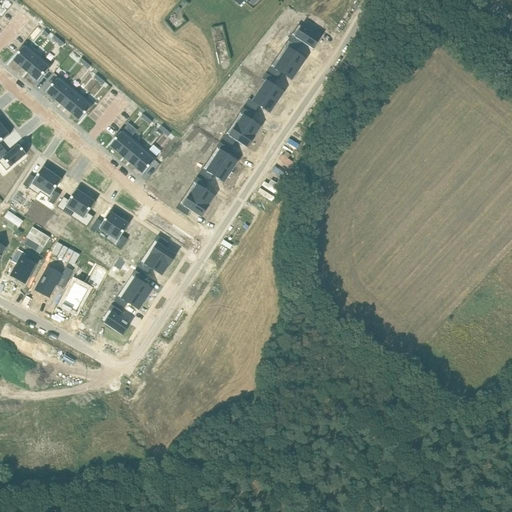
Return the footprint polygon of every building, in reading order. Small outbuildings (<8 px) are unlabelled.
[(287,9),(281,16),(285,19),(291,12),(287,9)] [(298,24),(288,40),(298,47),(302,41),(313,49),(320,38),(319,37),(320,36),(314,32),(313,33),(299,24),(298,24)] [(288,40),(277,56),(299,70),(305,60),(295,53),(298,47),(288,40)] [(27,43),(12,60),(21,68),(35,51),(27,43)] [(35,51),(21,68),(29,75),(44,58),(35,51)] [(277,56),(267,71),(277,78),(278,78),(280,75),(281,73),(292,80),(299,70),(277,56)] [(44,58),(29,75),(38,82),(52,65),(44,58)] [(244,61),(240,66),(246,69),(249,64),(244,61)] [(266,82),(260,92),(277,103),(283,93),(273,86),(277,80),(276,80),(266,73),(262,78),(262,79),(266,82)] [(60,76),(46,92),(54,100),(69,83),(60,76)] [(69,83),(54,100),(63,107),(77,90),(69,83)] [(77,90),(63,107),(71,114),(85,97),(77,90)] [(249,99),(245,104),(256,111),(258,108),(259,106),(270,113),(277,103),(260,92),(253,101),(249,98),(249,99)] [(85,97),(71,114),(80,121),(94,104),(85,97)] [(243,108),(232,123),(254,138),(254,137),(260,127),(250,120),(252,117),(253,115),(243,108)] [(204,111),(197,120),(203,124),(205,121),(207,122),(211,117),(204,111)] [(224,136),(222,139),(233,146),(235,143),(236,140),(247,148),(254,138),(232,123),(232,125),(224,136)] [(0,128),(0,151),(4,148),(0,143),(0,142),(10,135),(3,126),(0,128)] [(123,129),(109,146),(118,153),(132,136),(124,129),(123,129)] [(132,136),(118,153),(126,160),(140,143),(132,136)] [(220,142),(209,158),(230,172),(237,162),(227,155),(228,153),(231,149),(230,149),(220,142)] [(140,143),(126,160),(134,167),(149,150),(140,143)] [(0,151),(0,163),(7,171),(11,167),(27,154),(19,145),(9,154),(4,148),(0,151)] [(178,147),(172,155),(178,160),(184,151),(178,147)] [(149,150),(134,167),(143,175),(157,158),(156,157),(149,150)] [(209,158),(199,173),(199,174),(209,181),(212,177),(213,175),(224,182),(230,172),(209,158)] [(30,174),(23,185),(38,195),(52,173),(43,167),(36,178),(30,174)] [(52,173),(38,195),(39,195),(40,192),(49,198),(47,201),(53,205),(60,194),(55,191),(62,180),(52,173)] [(196,177),(186,193),(208,207),(208,206),(214,196),(204,189),(208,184),(207,183),(197,177),(196,177)] [(64,197),(57,207),(63,211),(72,217),(86,196),(77,189),(69,200),(64,197)] [(186,193),(176,208),(186,215),(190,209),(201,217),(208,207),(186,193)] [(86,196),(72,217),(87,227),(94,217),(88,213),(95,202),(86,196)] [(97,219),(90,230),(96,233),(99,229),(108,235),(105,239),(105,240),(120,218),(110,212),(103,223),(97,219)] [(120,218),(105,240),(120,250),(128,239),(122,235),(129,225),(120,218)] [(10,240),(7,245),(15,250),(26,230),(17,226),(10,240)] [(158,235),(147,251),(168,265),(169,265),(176,255),(165,248),(168,242),(158,235)] [(259,261),(266,251),(253,242),(236,266),(250,275),(248,277),(255,282),(266,266),(259,261)] [(17,265),(11,276),(25,284),(36,264),(22,257),(24,254),(24,253),(18,249),(18,250),(11,262),(15,264),(17,265)] [(147,251),(137,266),(148,274),(151,268),(162,275),(168,265),(147,251)] [(97,266),(88,283),(98,288),(107,272),(97,266)] [(48,267),(36,289),(50,297),(57,285),(63,288),(73,271),(66,267),(62,275),(48,267)] [(135,270),(124,285),(145,300),(152,290),(142,283),(145,277),(135,270)] [(75,282),(63,304),(64,305),(75,311),(76,312),(88,290),(75,282)] [(220,299),(215,307),(230,317),(240,302),(244,296),(252,301),(257,294),(242,284),(238,291),(229,285),(223,294),(223,295),(221,298),(220,299)] [(124,285),(114,301),(125,308),(128,302),(139,309),(145,300),(124,285)] [(111,302),(98,293),(93,301),(106,309),(111,302)] [(112,304),(101,321),(106,324),(105,326),(111,330),(112,328),(122,335),(129,325),(118,317),(122,312),(112,304)] [(218,332),(203,322),(188,346),(205,357),(206,355),(210,358),(222,340),(221,339),(224,335),(219,332),(218,332)] [(167,379),(161,387),(180,399),(197,374),(178,362),(171,373),(170,372),(170,373),(171,373),(167,378),(166,378),(167,379)] [(218,378),(208,371),(203,378),(213,385),(218,378)]
